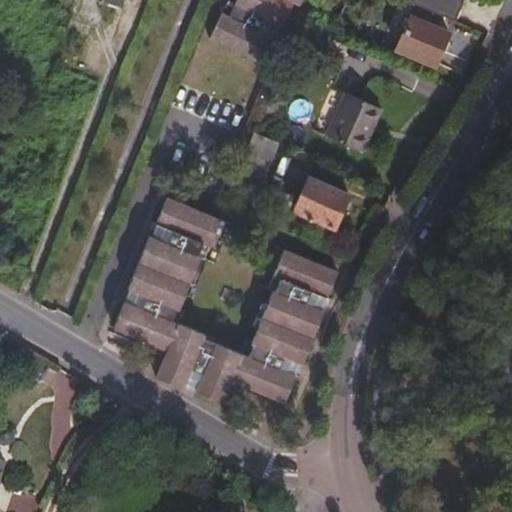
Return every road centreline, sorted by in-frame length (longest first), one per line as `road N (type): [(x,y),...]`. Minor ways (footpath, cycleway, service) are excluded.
road 1 (primary): [(511,65),(375,314),(352,390),(346,472)]
road 2 (residential): [(346,472),(249,457),(0,303)]
